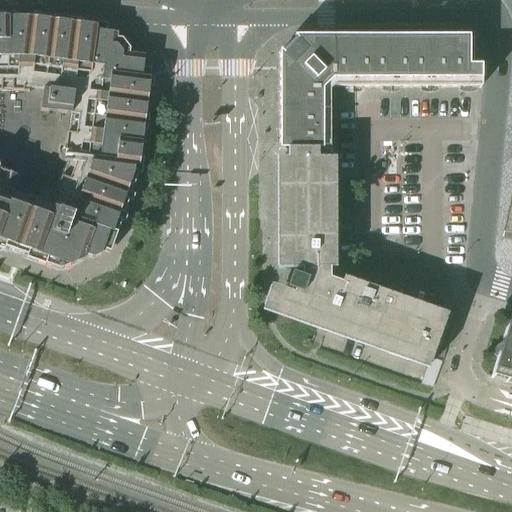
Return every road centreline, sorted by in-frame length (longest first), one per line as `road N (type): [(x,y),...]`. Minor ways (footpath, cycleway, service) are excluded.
road 1 (unclassified): [(206,380),(228,329),(235,278),(237,55)]
road 2 (secondary): [(470,473),(206,380)]
road 3 (unclassified): [(480,279),(498,45),(486,11)]
road 4 (secondary): [(156,446),(356,511)]
road 5 (unclassified): [(187,69),(188,264)]
road 6 (secondary): [(0,389),(156,446)]
road 7 (unclassified): [(511,408),(478,398),(459,380),(480,279)]
road 8 (unclassified): [(265,16),(347,17),(385,2)]
road 9 (unclassified): [(188,264),(160,302),(96,339)]
